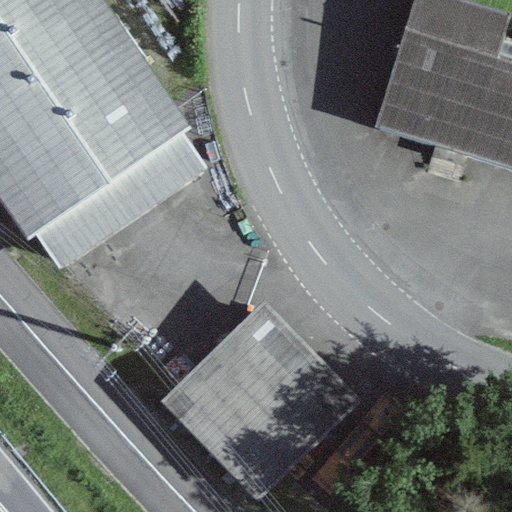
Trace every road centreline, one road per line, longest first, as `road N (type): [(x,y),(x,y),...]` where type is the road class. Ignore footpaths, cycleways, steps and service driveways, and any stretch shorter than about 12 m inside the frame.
road 1 (unclassified): [(241,0),(242,77),(259,144),(294,222),(333,272),(420,347),(511,391)]
road 2 (residential): [(0,295),(196,511)]
road 3 (unknown): [(259,144),(402,138),(511,161)]
